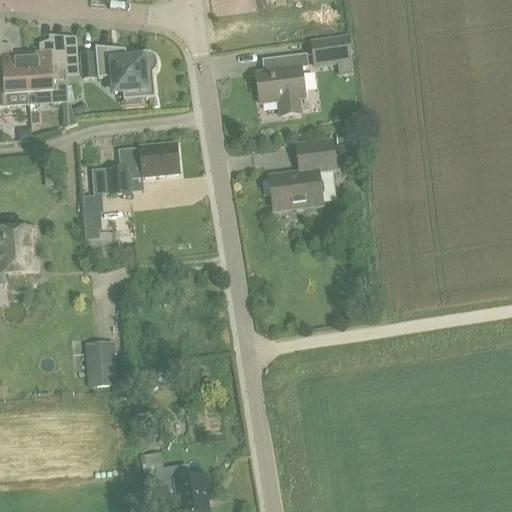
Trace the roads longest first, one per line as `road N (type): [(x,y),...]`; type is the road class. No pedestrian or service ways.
road 1 (tertiary): [(273,511),(195,16)]
road 2 (unknown): [(211,121),(0,153)]
road 3 (residential): [(195,16),(0,2)]
